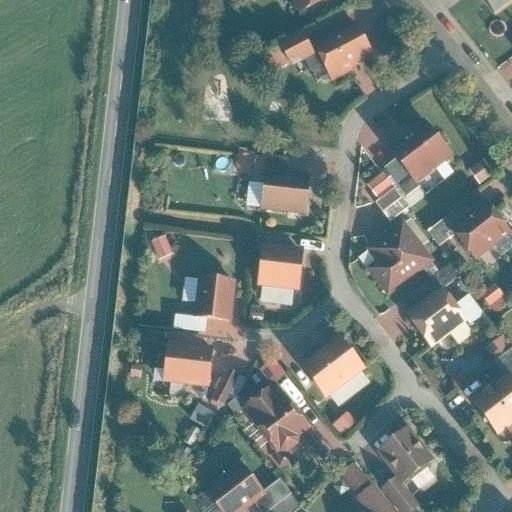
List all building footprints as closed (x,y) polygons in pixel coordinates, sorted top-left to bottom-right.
[(329,0),(292,0),(301,15),(329,0)] [(511,4),(511,0),(481,0),(495,18),(511,4)] [(375,59),(353,23),(311,48),(333,84),(375,59)] [(282,49),(265,57),(273,74),(291,66),(282,49)] [(451,158),(424,124),(387,153),(414,187),(451,158)] [(287,164),(266,161),(260,209),(306,216),(311,180),(285,176),(287,164)] [(473,168),(481,184),(495,177),(487,161),(473,168)] [(509,235),(486,206),(451,233),(474,262),(509,235)] [(432,264),(402,225),(368,252),(377,264),(366,272),(388,299),(432,264)] [(162,260),(176,254),(168,236),(154,242),(162,260)] [(301,253),(261,248),(257,287),(297,292),(301,253)] [(234,285),(197,281),(194,318),(231,321),(234,285)] [(465,322),(440,290),(404,318),(429,350),(465,322)] [(361,373),(338,342),(301,369),(325,401),(361,373)] [(211,352),(167,347),(164,384),(207,389),(211,352)] [(230,368),(214,401),(228,407),(244,375),(230,368)] [(511,426),(511,381),(508,376),(472,404),(498,437),(511,426)] [(306,433),(272,389),(242,412),(276,457),(306,433)] [(350,413),(335,425),(344,436),(359,423),(350,413)] [(409,430),(377,454),(401,486),(433,461),(409,430)] [(241,467),(203,494),(216,511),(244,511),(263,498),(241,467)] [(461,477),(445,485),(452,501),(469,493),(461,477)]
